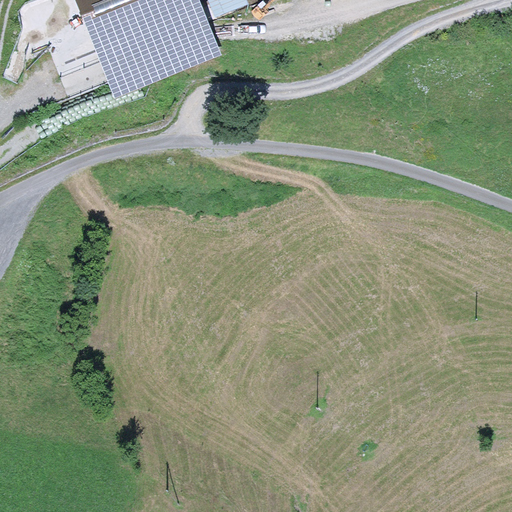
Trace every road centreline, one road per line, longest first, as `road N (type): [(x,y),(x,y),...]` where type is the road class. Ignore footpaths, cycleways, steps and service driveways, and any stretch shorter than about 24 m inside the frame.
road 1 (unclassified): [(511,206),(366,158),(177,137),(101,159),(0,205)]
road 2 (track): [(177,137),(207,94),(346,77),(415,32),(511,0)]
